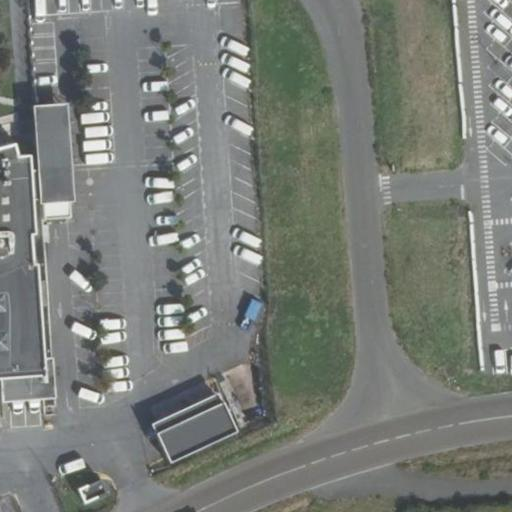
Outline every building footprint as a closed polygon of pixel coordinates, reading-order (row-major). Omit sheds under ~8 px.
[(30,110),(33,165),(68,164),(64,108),(30,110)] [(0,379),(38,376),(38,359),(25,201),(23,171),(22,157),(11,158),(7,144),(0,146),(0,379)] [(34,171),(23,171),(25,201),(35,201),(36,206),(71,204),(68,164),(33,165),(34,171)] [(38,376),(0,379),(0,402),(52,398),(48,359),(38,359),(38,376)] [(148,426),(166,464),(234,433),(219,402),(218,403),(214,394),(148,426)] [(99,480),(75,490),(80,505),(104,495),(99,480)]
